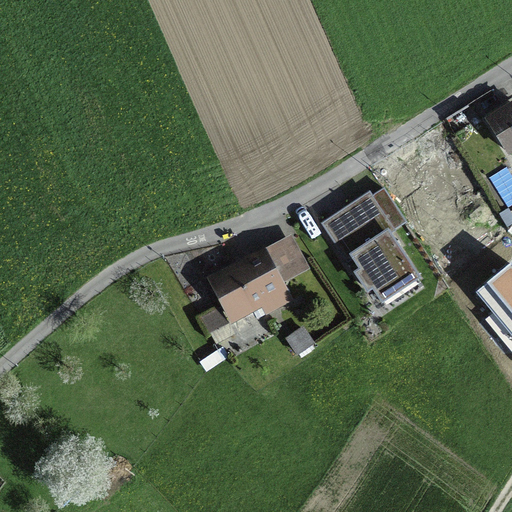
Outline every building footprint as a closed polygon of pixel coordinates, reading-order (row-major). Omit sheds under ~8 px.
[(493,119),(487,123),(506,153),(511,149),(511,103),(510,101),(489,114),(493,119)] [(441,222),(474,202),(444,152),(411,172),(441,222)] [(415,279),(381,228),(386,224),(367,196),(323,226),(342,254),(352,246),(357,253),(352,257),(361,271),(356,275),(367,291),(372,287),(381,302),(415,279)] [(292,241),(215,282),(232,314),(263,298),(271,311),(290,301),(280,281),(306,268),(292,241)] [(511,264),(477,292),(511,334),(511,264)] [(311,346),(301,330),(286,340),(297,356),(311,346)]
